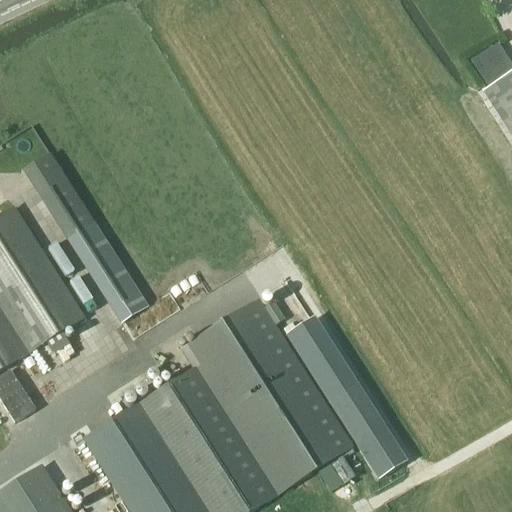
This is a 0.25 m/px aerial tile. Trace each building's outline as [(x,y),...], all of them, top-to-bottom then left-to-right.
[(511,69),(506,60),(479,77),(487,90),(511,74),(511,69)] [(511,137),(511,74),(487,90),(484,93),(511,137)] [(48,158),(21,175),(120,329),(147,312),(145,309),(101,241),(92,226),(48,158)] [(0,374),(83,322),(12,211),(0,219),(0,374)] [(192,373),(137,409),(202,511),(255,511),(299,484),(315,474),(327,466),(334,462),(351,451),(273,330),(262,312),(257,304),(180,353),(192,373)] [(272,306),(262,312),(273,330),(283,324),(272,306)] [(356,387),(326,406),(352,446),(377,484),(407,464),(356,387)] [(0,493),(0,511),(69,511),(41,468),(0,493)]
